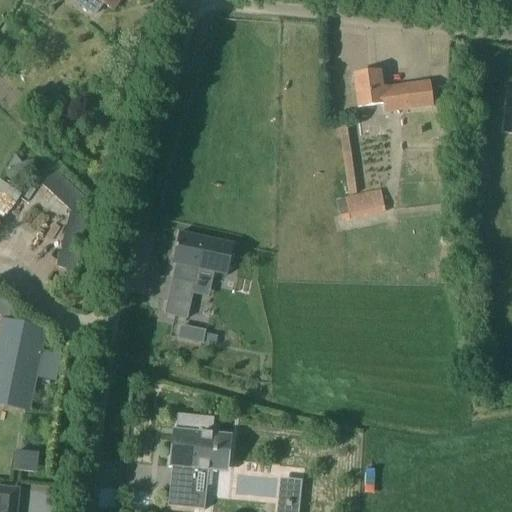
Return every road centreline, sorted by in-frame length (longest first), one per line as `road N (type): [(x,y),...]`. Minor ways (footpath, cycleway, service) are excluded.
road 1 (unclassified): [(87,511),(130,208),(195,0)]
road 2 (unclassified): [(511,32),(273,0)]
